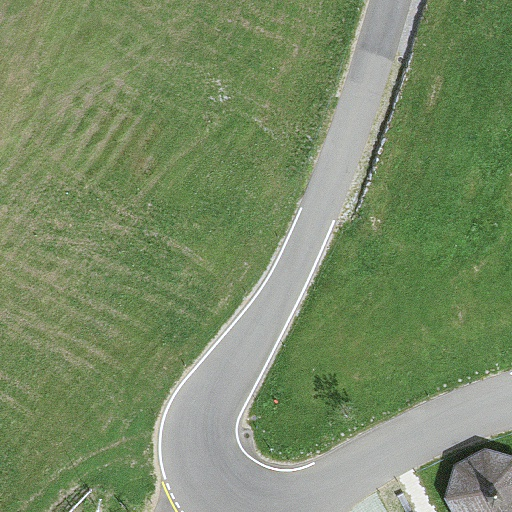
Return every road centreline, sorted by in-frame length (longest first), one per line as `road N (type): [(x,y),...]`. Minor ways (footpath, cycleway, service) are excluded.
road 1 (unclassified): [(223,492),(200,460),(201,418),(300,256),(389,0)]
road 2 (unclassified): [(223,492),(263,506),(295,501),(417,435),(511,399)]
